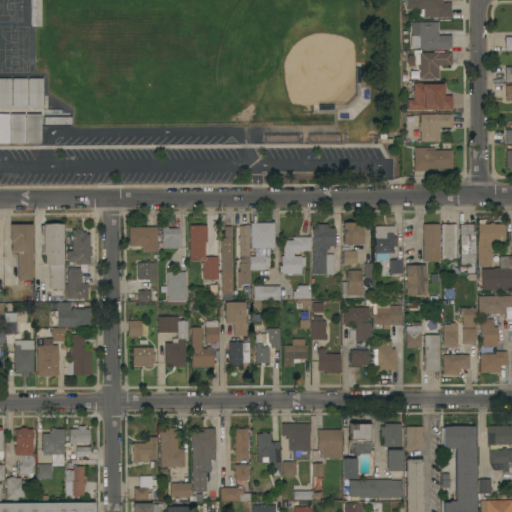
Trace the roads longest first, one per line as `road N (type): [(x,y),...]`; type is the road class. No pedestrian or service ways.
road 1 (residential): [(0,200),(511,195)]
road 2 (residential): [(0,404),(511,400)]
road 3 (residential): [(111,200),(112,511)]
road 4 (residential): [(480,0),(481,196)]
